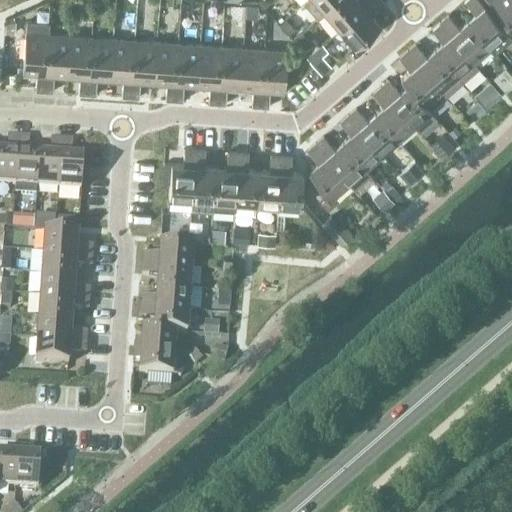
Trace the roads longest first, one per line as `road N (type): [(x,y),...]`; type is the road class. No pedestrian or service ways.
road 1 (residential): [(0,423),(110,428),(127,125)]
road 2 (residential): [(127,125),(298,124),(418,19)]
road 3 (secondary): [(298,511),(511,326)]
road 4 (residential): [(0,116),(127,125)]
